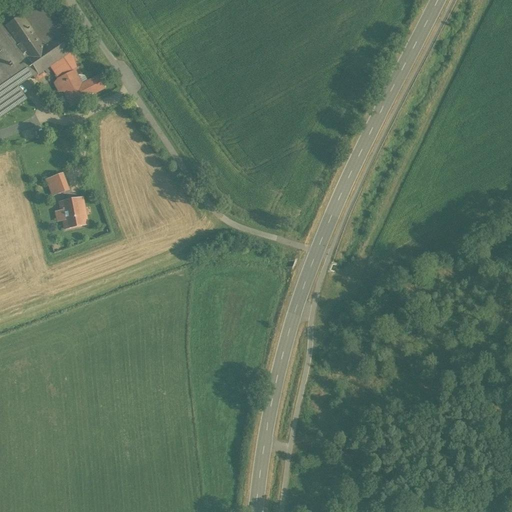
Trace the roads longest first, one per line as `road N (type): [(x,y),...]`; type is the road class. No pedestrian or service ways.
road 1 (unclassified): [(315,255),(241,219),(199,186),(71,0)]
road 2 (primary): [(315,255),(437,0)]
road 3 (primary): [(256,511),(278,366),(315,255)]
